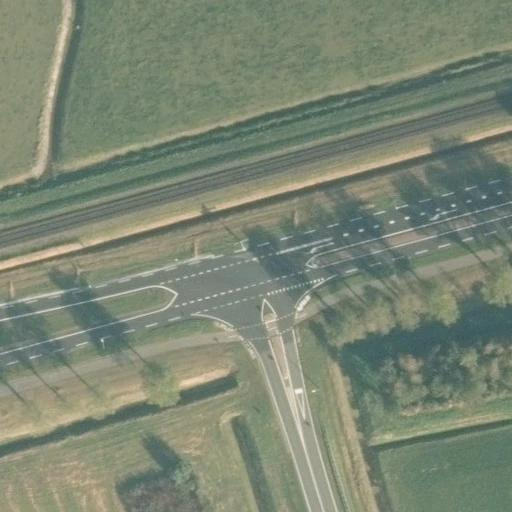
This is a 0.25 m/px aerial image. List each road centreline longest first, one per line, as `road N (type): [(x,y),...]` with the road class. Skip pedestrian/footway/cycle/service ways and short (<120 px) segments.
road 1 (secondary): [(511,185),(250,253)]
road 2 (primary): [(0,361),(260,291)]
road 3 (secondary): [(260,291),(511,223)]
road 4 (primary): [(250,253),(0,314)]
road 5 (trunk): [(260,291),(322,511)]
